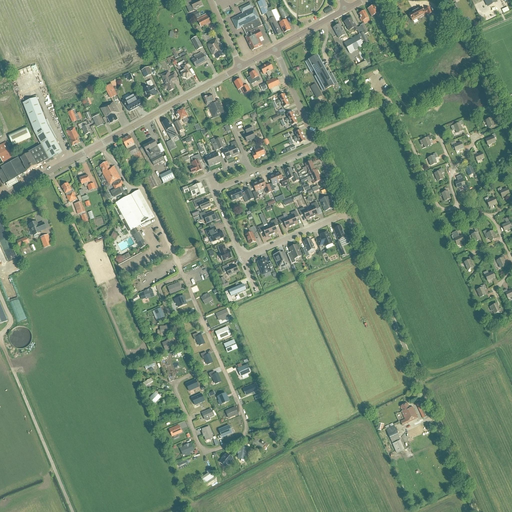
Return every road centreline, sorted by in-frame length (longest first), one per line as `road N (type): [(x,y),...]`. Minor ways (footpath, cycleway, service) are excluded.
road 1 (tertiary): [(476,511),(347,213)]
road 2 (tertiary): [(0,199),(240,67)]
road 3 (residential): [(313,134),(389,105),(438,206),(457,206)]
road 4 (track): [(0,335),(72,511)]
